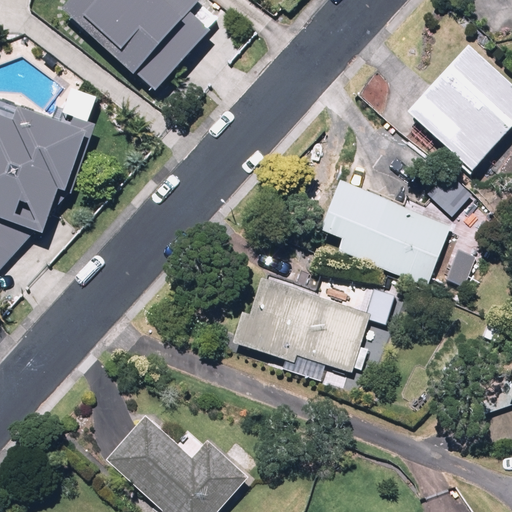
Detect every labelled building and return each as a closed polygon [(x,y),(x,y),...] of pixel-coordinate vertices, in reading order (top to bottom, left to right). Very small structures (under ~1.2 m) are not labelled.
[(66,0),(54,14),(151,104),(206,45),(197,37),(211,22),(187,0),(160,0),(152,8),(143,0),(66,0)] [(511,95),(463,49),(400,116),(465,178),(511,128),(511,95)] [(9,131),(0,128),(0,269),(25,243),(35,247),(52,202),(58,204),(79,147),(86,149),(92,132),(68,123),(63,137),(13,119),(9,131)] [(450,230),(332,185),(312,236),(336,246),(333,254),(427,290),(450,230)] [(310,295),(256,281),(247,314),(237,311),(230,334),(240,337),(236,352),(290,367),(292,360),(349,375),(350,370),(359,372),(365,350),(355,347),(363,317),(308,303),(310,295)] [(511,366),(500,405),(511,408),(511,366)] [(139,422),(101,465),(154,511),(217,511),(243,483),(186,432),(170,450),(139,422)]
